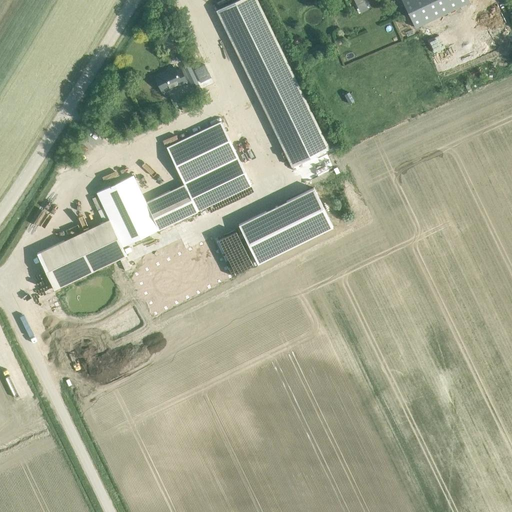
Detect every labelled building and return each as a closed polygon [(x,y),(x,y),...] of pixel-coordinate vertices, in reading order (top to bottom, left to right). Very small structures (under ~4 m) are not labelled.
[(241,0),(217,12),(291,165),(328,147),(257,0),(241,0)] [(401,0),(408,12),(423,6),(419,0),(401,0)] [(226,32),(220,35),(230,56),(236,53),(226,32)] [(174,85),(185,80),(180,69),(175,71),(174,68),(155,77),(162,92),(174,87),(174,85)] [(97,192),(109,219),(34,255),(52,291),(127,255),(123,247),(159,229),(159,230),(198,212),(197,211),(251,185),(221,121),(167,147),(184,184),(146,202),(133,175),(97,192)] [(264,135),(257,138),(268,162),(274,159),(264,135)] [(351,139),(339,144),(342,150),(353,144),(351,139)] [(332,158),(316,157),(315,172),(331,173),(332,158)] [(278,205),(239,224),(258,263),(333,227),(314,187),(278,205)] [(28,283),(22,285),(25,293),(31,290),(28,283)] [(51,339),(43,340),(43,333),(38,333),(40,355),(52,354),(51,339)]
